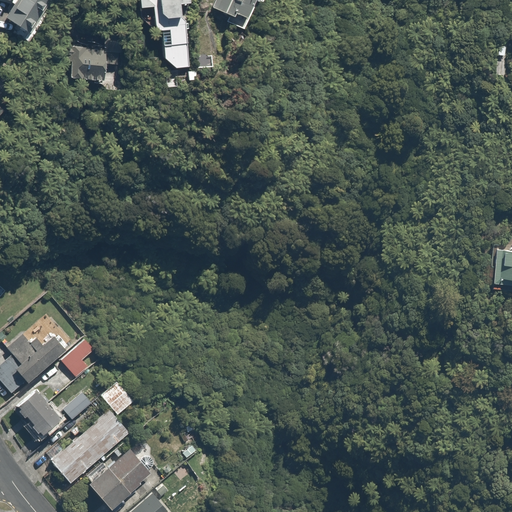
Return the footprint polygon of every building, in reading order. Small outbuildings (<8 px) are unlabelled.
[(48,0),(12,0),(3,15),(27,31),(48,0)] [(160,26),(160,54),(172,65),(187,65),(185,0),(135,0),(135,3),(151,3),(152,26),(160,26)] [(210,0),(209,4),(228,13),(230,8),(246,16),(252,0),(210,0)] [(103,44),(68,40),(64,75),(100,79),(103,44)] [(511,235),(503,247),(492,246),(488,279),(511,282),(511,235)] [(28,342),(20,331),(4,344),(10,351),(0,359),(0,382),(8,393),(64,347),(51,331),(39,340),(36,336),(28,342)] [(83,356),(93,347),(83,336),(58,357),(72,374),(87,361),(83,356)] [(58,415),(32,384),(13,400),(39,431),(58,415)] [(118,384),(102,396),(114,411),(130,399),(118,384)] [(91,399),(82,389),(61,408),(69,418),(91,399)] [(128,434),(107,409),(48,456),(69,482),(128,434)] [(146,473),(135,460),(148,449),(139,438),(126,448),(86,480),(106,505),(146,473)] [(158,511),(163,508),(149,491),(124,511),(158,511)]
